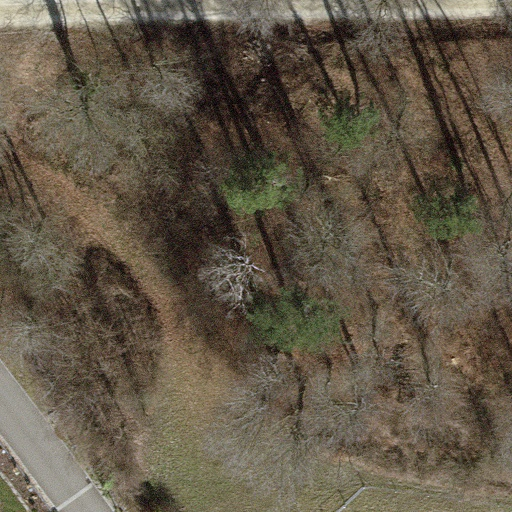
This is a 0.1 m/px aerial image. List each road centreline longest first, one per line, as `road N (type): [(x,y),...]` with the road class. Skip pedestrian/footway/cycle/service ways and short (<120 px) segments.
road 1 (track): [(511,4),(394,22),(184,25),(0,14)]
road 2 (residential): [(0,398),(84,511)]
